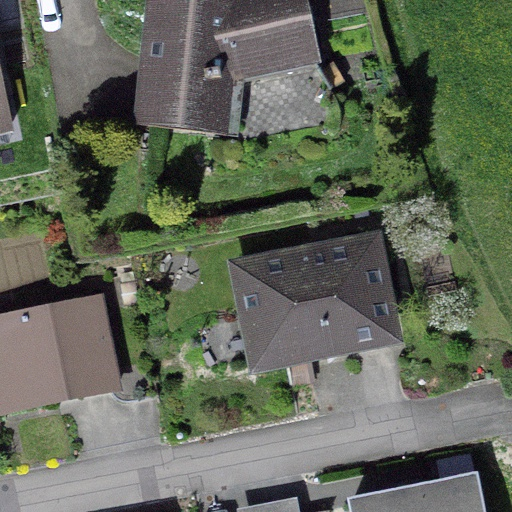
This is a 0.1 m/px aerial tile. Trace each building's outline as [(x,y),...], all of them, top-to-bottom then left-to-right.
[(144,0),(135,133),(239,139),(242,101),(313,87),(312,70),(321,68),(307,0),(144,0)] [(8,19),(0,21),(0,155),(43,144),(8,19)] [(382,235),(227,264),(249,382),(404,353),(382,235)] [(104,298),(0,319),(0,421),(123,397),(104,298)] [(484,511),(478,478),(346,505),(347,511),(484,511)]
